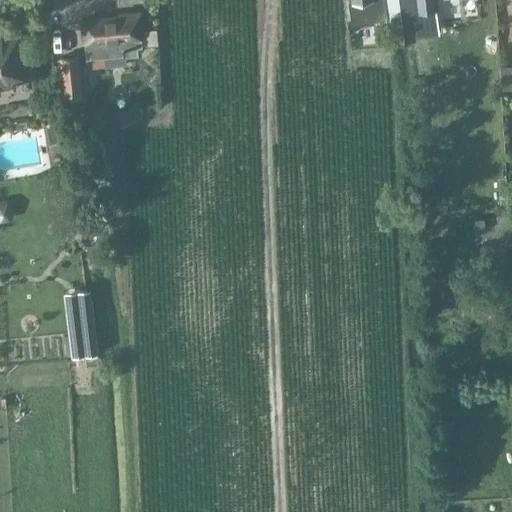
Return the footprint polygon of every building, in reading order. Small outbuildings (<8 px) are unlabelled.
[(352,23),(370,20),(372,32),(400,28),(395,0),(351,0),(351,1),(349,1),(352,23)] [(417,0),(419,12),(435,10),(433,0),(417,0)] [(86,58),(92,57),(93,68),(127,65),(125,47),(142,45),(139,11),(119,12),(119,14),(82,14),(86,58)] [(9,81),(25,78),(16,29),(0,32),(0,85),(10,84),(9,81)] [(82,95),(78,56),(59,57),(62,97),(82,95)] [(67,129),(65,115),(50,117),(51,131),(67,129)] [(0,136),(0,161),(2,171),(43,162),(36,129),(0,136)] [(472,176),(482,180),(492,157),(482,153),(472,176)] [(0,205),(16,201),(14,189),(0,192),(0,205)]
